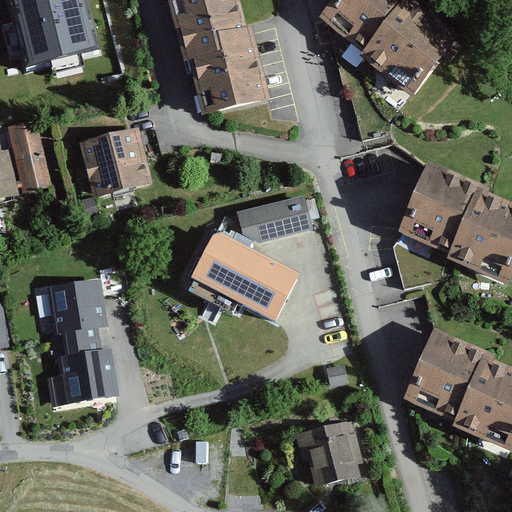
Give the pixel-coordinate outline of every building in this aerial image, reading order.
[(85,0),(13,0),(30,65),(98,47),(85,0)] [(242,0),(169,0),(197,113),(267,95),(242,0)] [(332,0),(320,17),(364,50),(401,0),(332,0)] [(456,35),(407,0),(401,0),(364,50),(361,55),(414,93),(456,35)] [(22,192),(53,185),(39,124),(9,130),(22,192)] [(139,127),(81,142),(95,197),(153,182),(139,127)] [(0,199),(18,195),(8,150),(0,151),(0,199)] [(478,188),(489,192),(491,188),(427,161),(396,233),(450,256),(478,188)] [(447,257),(508,285),(511,275),(511,202),(489,192),(478,188),(450,256),(447,257)] [(236,211),(242,233),(260,243),(315,229),(306,194),(236,211)] [(300,272),(217,230),(193,277),(276,319),(300,272)] [(99,328),(109,326),(102,279),(51,286),(57,333),(64,333),(99,328)] [(0,302),(0,348),(10,347),(2,302),(0,302)] [(483,356),(494,360),(497,354),(436,327),(405,398),(455,420),(483,356)] [(68,355),(102,350),(99,328),(64,333),(68,355)] [(68,355),(57,357),(65,404),(120,396),(113,349),(102,350),(68,355)] [(455,420),(453,427),(511,451),(511,367),(494,360),(483,356),(455,420)] [(301,455),(307,453),(316,487),(360,476),(357,465),(364,463),(352,419),(295,434),(301,455)]
